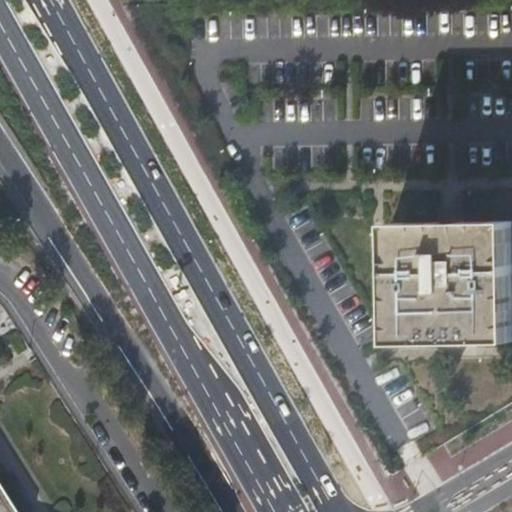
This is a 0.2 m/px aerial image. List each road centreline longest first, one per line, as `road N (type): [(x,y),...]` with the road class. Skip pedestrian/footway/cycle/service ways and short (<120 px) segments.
road 1 (primary): [(335,511),(50,0)]
road 2 (primary): [(0,34),(284,511)]
road 3 (motorway): [(0,154),(233,511)]
road 4 (residential): [(0,280),(165,511)]
